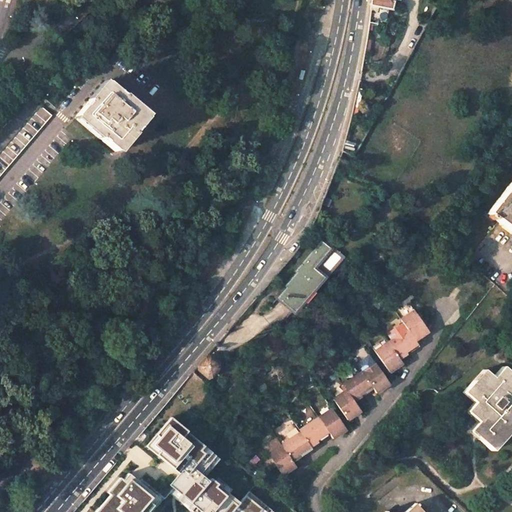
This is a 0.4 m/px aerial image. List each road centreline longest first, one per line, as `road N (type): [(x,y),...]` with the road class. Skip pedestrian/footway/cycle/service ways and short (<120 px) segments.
road 1 (primary): [(343,0),(299,161),(229,287),(36,511)]
road 2 (trunk): [(447,0),(300,228),(174,511)]
road 3 (trunk): [(211,511),(328,235),(481,0)]
road 4 (residential): [(454,308),(320,484),(318,511)]
